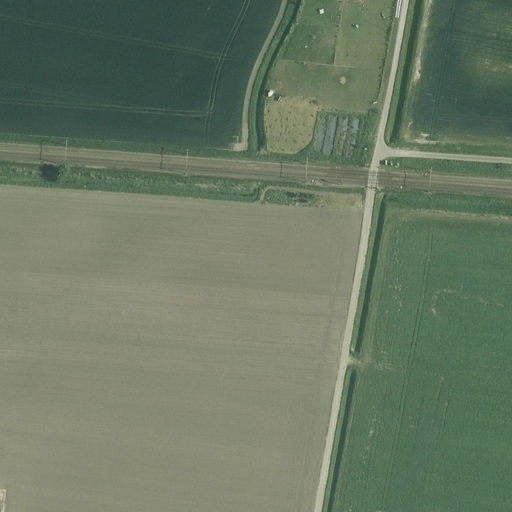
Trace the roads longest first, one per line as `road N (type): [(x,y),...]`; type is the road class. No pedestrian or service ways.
road 1 (unclassified): [(318,511),(376,151)]
road 2 (unclassified): [(376,151),(404,0)]
road 3 (unclassified): [(511,161),(376,151)]
